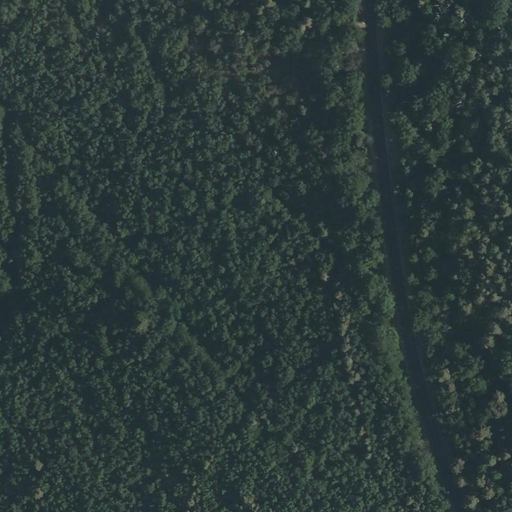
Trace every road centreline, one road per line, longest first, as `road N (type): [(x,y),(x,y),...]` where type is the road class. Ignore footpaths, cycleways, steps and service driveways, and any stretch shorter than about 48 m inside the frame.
road 1 (track): [(0,56),(308,486),(386,511)]
road 2 (tertiary): [(371,0),(372,86),(412,365),(462,511)]
